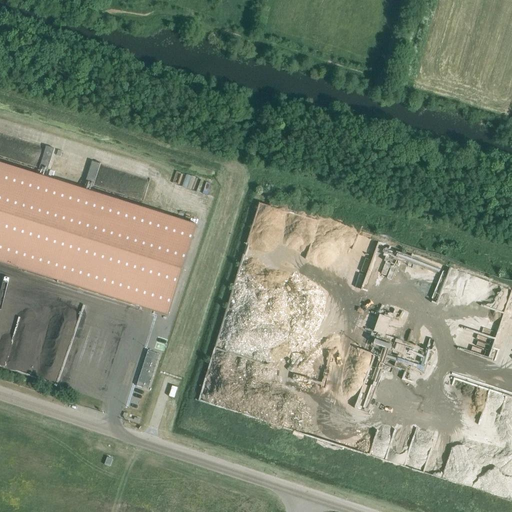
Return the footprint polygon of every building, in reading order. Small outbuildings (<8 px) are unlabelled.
[(46,146),(39,168),(47,171),(54,149),(46,146)] [(93,186),(100,164),(92,161),(85,183),(93,186)] [(196,227),(170,219),(83,191),(0,163),(0,261),(55,279),(142,307),(168,315),(196,227)] [(397,341),(393,352),(400,354),(399,356),(415,361),(420,348),(397,341)] [(137,386),(148,389),(159,355),(148,351),(137,386)] [(172,386),(169,396),(175,398),(178,388),(172,386)] [(110,467),(113,459),(107,457),(104,465),(110,467)]
